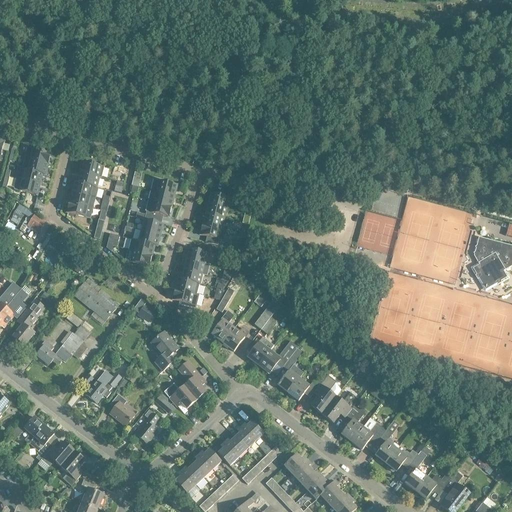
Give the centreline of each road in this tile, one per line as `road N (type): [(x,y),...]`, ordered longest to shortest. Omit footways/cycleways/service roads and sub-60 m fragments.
road 1 (unclassified): [(0,119),(356,209)]
road 2 (residential): [(389,500),(253,395),(239,395)]
road 3 (residential): [(139,473),(0,365)]
road 4 (residential): [(139,473),(239,395)]
